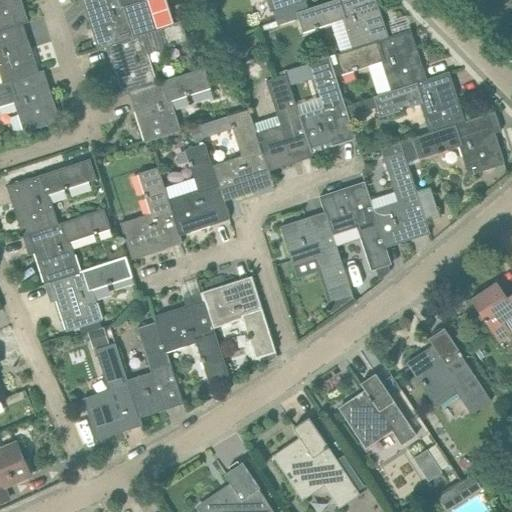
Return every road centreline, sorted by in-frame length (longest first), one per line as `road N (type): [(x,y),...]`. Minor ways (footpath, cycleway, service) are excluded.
road 1 (unclassified): [(294,374),(511,201)]
road 2 (unclassified): [(91,490),(294,374)]
road 3 (unclassified): [(91,490),(0,275)]
road 4 (residential): [(0,160),(75,135),(84,121),(48,0)]
road 5 (unclassified): [(294,374),(252,242)]
road 6 (unclassified): [(252,242),(252,214),(350,165)]
road 7 (residential): [(511,94),(424,0)]
